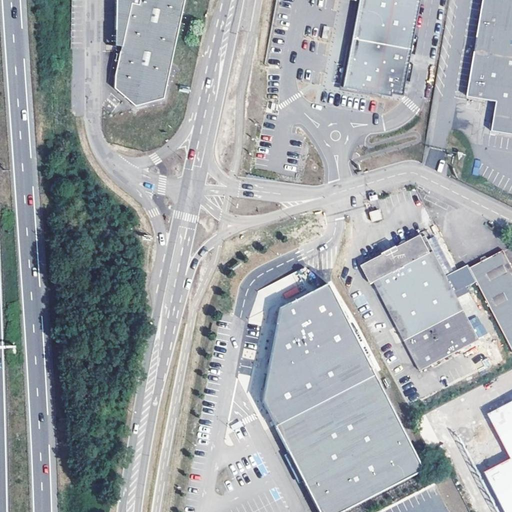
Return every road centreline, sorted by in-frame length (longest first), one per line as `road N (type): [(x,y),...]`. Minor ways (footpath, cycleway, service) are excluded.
road 1 (motorway): [(42,511),(11,0)]
road 2 (secondary): [(173,291),(130,511)]
road 3 (tertiary): [(331,194),(412,172),(511,220)]
road 4 (secondary): [(234,0),(203,156)]
